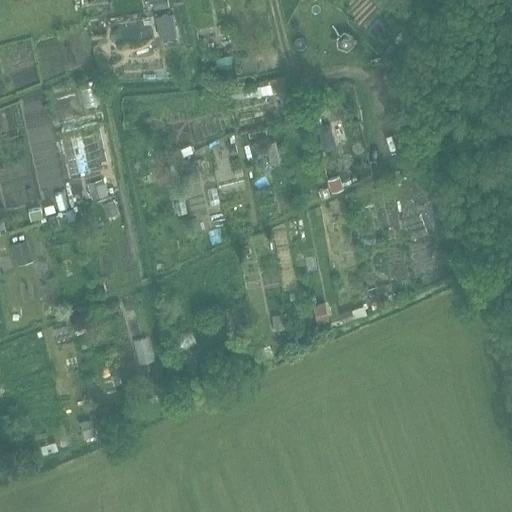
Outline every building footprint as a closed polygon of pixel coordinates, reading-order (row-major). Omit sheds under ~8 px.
[(121,26),(122,46),(141,45),(141,26),(121,26)] [(343,153),(346,175),(364,172),(361,151),(343,153)] [(102,212),(86,213),(87,225),(103,224),(102,212)] [(59,238),(78,233),(75,222),(56,227),(59,238)] [(77,343),(54,349),(57,359),(80,353),(77,343)] [(170,353),(174,363),(195,355),(191,344),(170,353)]
